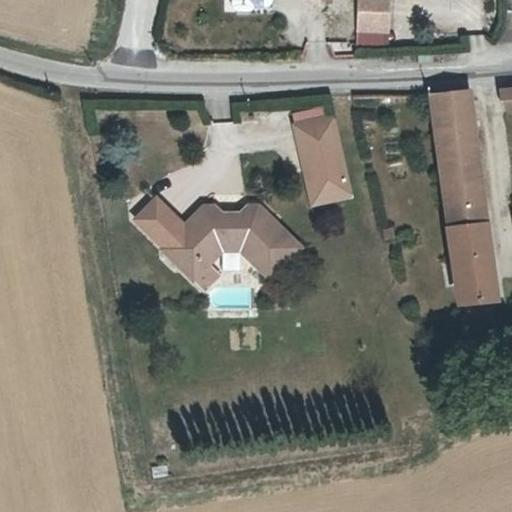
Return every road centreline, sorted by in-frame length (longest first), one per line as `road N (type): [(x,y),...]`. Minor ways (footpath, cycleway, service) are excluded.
road 1 (unclassified): [(131,81),(511,71)]
road 2 (unclassified): [(0,57),(131,81)]
